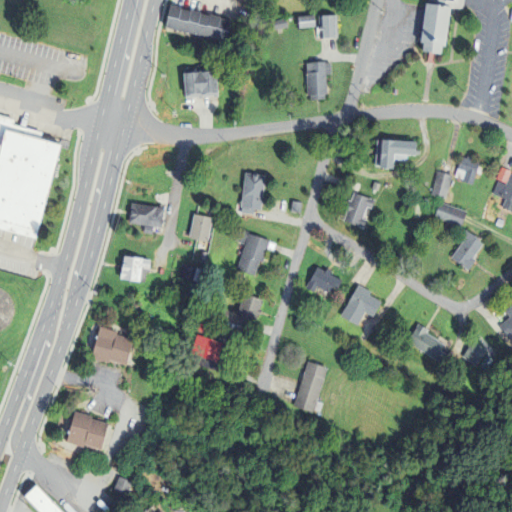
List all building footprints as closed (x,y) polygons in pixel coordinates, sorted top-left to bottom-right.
[(427,0),(427,6),(422,40),(422,44),(426,44),(425,52),(431,53),(436,54),(443,55),(444,47),(447,47),(452,7),(453,1),(444,0),(427,0)] [(235,21),(230,42),(171,28),(172,26),(171,26),(176,5),(186,8),(186,9),(195,12),(196,10),(206,13),(206,14),(215,16),(215,15),(226,17),(225,19),(235,21)] [(322,39),(336,38),(340,38),(339,15),(322,16),(322,39)] [(302,17),(318,16),(319,27),(302,28),(302,17)] [(272,21),(289,18),(290,27),(273,30),(272,21)] [(310,62),(309,62),(311,95),(314,95),(314,100),(327,99),(327,94),(330,94),(329,75),(334,74),(333,63),(328,63),(328,62),(310,62)] [(189,96),(187,70),(196,69),(197,73),(222,72),(223,92),(220,92),(220,97),(217,97),(216,97),(216,96),(205,96),(205,98),(201,98),(201,97),(189,98),(189,96)] [(0,115),(1,112),(18,117),(17,122),(46,130),(45,134),(66,140),(42,227),(40,227),(38,236),(0,225),(0,115)] [(378,165),(381,138),(423,142),(422,155),(414,154),(413,159),(400,158),(399,166),(386,165),(378,165)] [(476,182),(483,160),(476,158),(477,156),(471,154),(470,157),(464,155),(458,176),(466,178),(466,180),(476,182)] [(161,182),(163,161),(134,158),(132,180),(161,182)] [(433,194),(439,170),(454,174),(448,198),(433,194)] [(243,211),(249,171),(269,174),(264,208),(256,207),(255,213),(243,211)] [(511,176),(511,209),(505,206),(508,198),(495,193),(501,180),(509,183),(511,176)] [(360,192),(379,199),(375,208),(370,205),(365,217),(370,219),(367,228),(346,219),(350,210),(346,209),(351,198),(354,200),(358,190),(360,192)] [(292,210),(294,200),(304,202),(302,212),(292,210)] [(465,222),(464,226),(435,216),(441,200),(469,210),(467,216),(465,222)] [(164,226),(132,221),(134,201),(167,206),(164,226)] [(410,215),(412,202),(424,204),(422,217),(410,215)] [(192,237),(197,212),(216,216),(210,241),(192,237)] [(496,224),(498,219),(505,221),(502,227),(496,224)] [(278,245),(278,243),(273,241),(273,238),(241,227),(237,239),(239,240),(248,243),(244,255),(239,269),(256,274),(261,259),(265,261),(269,248),(276,251),(278,245)] [(466,233),(470,227),(482,236),(481,237),(488,242),(477,257),(480,259),(472,270),(454,257),(469,236),(466,233)] [(144,281),(124,277),(128,253),(155,258),(153,268),(146,267),(144,281)] [(180,275),(184,261),(208,269),(204,282),(180,275)] [(309,287),(321,265),(330,270),(332,268),(336,271),(335,273),(346,279),(341,288),(337,286),(333,293),(320,285),(316,291),(309,287)] [(383,302),(371,295),(373,292),(364,287),(359,284),(342,314),(359,324),(367,311),(375,316),(383,302)] [(191,300),(195,291),(203,294),(200,303),(191,300)] [(238,313),(246,293),(266,300),(258,321),(238,313)] [(134,304),(142,300),(144,304),(136,308),(134,304)] [(227,322),(213,317),(217,306),(231,311),(227,322)] [(488,319),(499,310),(508,320),(511,316),(511,313),(509,310),(511,307),(511,335),(503,325),(497,330),(488,319)] [(195,328),(198,319),(208,323),(205,332),(195,328)] [(448,356),(444,362),(410,342),(421,322),(432,328),(430,332),(442,339),(441,340),(449,344),(446,350),(450,352),(448,356)] [(93,357),(103,325),(121,330),(120,333),(137,338),(129,364),(113,359),(112,362),(93,357)] [(192,351),(199,332),(227,342),(220,362),(192,351)] [(466,356),(474,343),(476,340),(490,349),(480,365),(466,356)] [(304,383),(312,361),(331,368),(320,400),(325,402),(322,411),(316,409),(315,412),(296,406),(297,402),(304,383)] [(69,442),(78,410),(96,415),(95,418),(111,422),(103,448),(88,444),(87,447),(69,442)] [(39,453),(75,471),(81,457),(45,440),(39,453)] [(114,489),(121,475),(135,482),(129,496),(114,489)] [(39,511),(25,496),(38,484),(61,511),(39,511)] [(397,496),(408,486),(421,501),(410,511),(397,496)] [(147,511),(156,503),(165,511),(147,511)]
